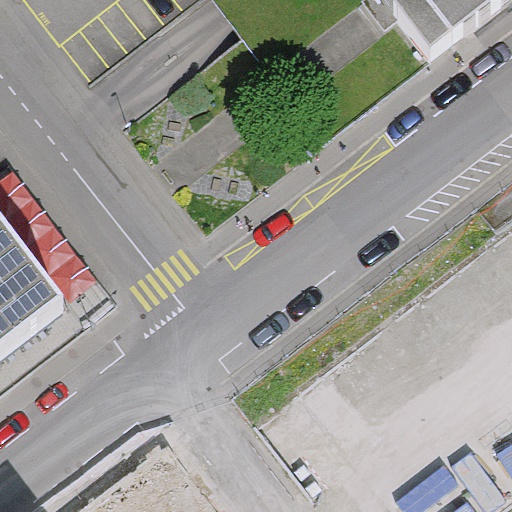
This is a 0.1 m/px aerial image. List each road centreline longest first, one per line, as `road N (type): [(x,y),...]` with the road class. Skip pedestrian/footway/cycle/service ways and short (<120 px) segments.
road 1 (residential): [(511,109),(217,329)]
road 2 (residential): [(217,329),(0,56)]
road 3 (residential): [(217,329),(0,494)]
